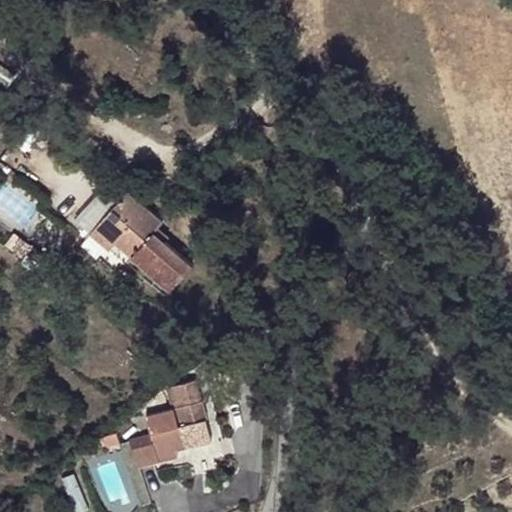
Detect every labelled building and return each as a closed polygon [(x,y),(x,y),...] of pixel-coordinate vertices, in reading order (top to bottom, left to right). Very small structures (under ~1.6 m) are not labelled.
[(158,226),(163,221),(127,190),(97,225),(117,243),(170,290),(193,265),(165,240),(155,231),(158,226)] [(117,243),(97,225),(90,233),(110,250),(117,243)] [(169,236),(158,226),(155,231),(165,240),(169,236)] [(38,262),(44,255),(31,246),(26,254),(38,262)] [(212,441),(196,379),(168,387),(173,405),(147,413),(160,461),(178,456),(176,450),(212,441)] [(120,441),(117,432),(103,437),(106,446),(120,441)] [(160,461),(152,434),(131,439),(140,467),(160,461)] [(141,498),(124,450),(94,460),(111,508),(141,498)]
